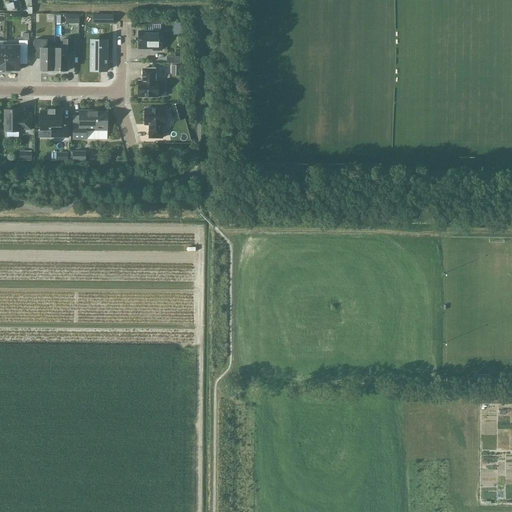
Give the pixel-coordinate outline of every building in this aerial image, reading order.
[(63,8),(63,19),(75,18),(75,8),(63,8)] [(93,14),(93,23),(112,23),(112,15),(93,14)] [(138,31),(138,48),(153,48),(153,50),(161,50),(161,31),(138,31)] [(35,39),(34,54),(41,54),(40,70),(41,70),(42,71),(47,71),(48,70),(54,70),(54,48),(47,48),(47,39),(35,39)] [(54,48),(54,70),(60,70),(61,72),(65,72),(66,70),(67,70),(67,59),(73,59),(74,39),(61,39),(61,48),(54,48)] [(6,46),(6,70),(19,70),(19,57),(27,58),(27,40),(19,40),(19,46),(6,46)] [(91,47),(91,70),(96,70),(96,71),(98,71),(98,70),(106,71),(106,40),(105,40),(105,47),(101,47),(101,46),(99,46),(99,47),(91,47)] [(138,81),(138,97),(158,97),(158,81),(155,81),(155,69),(142,69),(142,81),(138,81)] [(180,104),(170,107),(174,121),(184,119),(180,104)] [(38,130),(52,130),(52,137),(68,137),(68,123),(61,123),(61,110),(54,110),(54,109),(53,109),(53,110),(48,110),(48,109),(47,109),(47,110),(40,110),(40,130),(38,130)] [(144,109),(144,125),(149,125),(149,138),(162,138),(162,125),(165,125),(165,109),(144,109)] [(5,110),(5,131),(20,131),(20,129),(30,129),(30,117),(24,116),(24,118),(20,118),(20,110),(5,110)] [(73,126),(73,139),(85,139),(85,130),(107,130),(107,112),(92,112),(92,111),(79,111),(79,126),(73,126)] [(73,151),(73,160),(85,161),(85,152),(73,151)]
